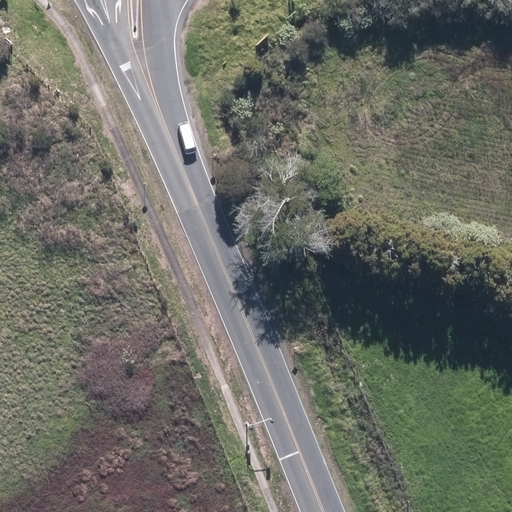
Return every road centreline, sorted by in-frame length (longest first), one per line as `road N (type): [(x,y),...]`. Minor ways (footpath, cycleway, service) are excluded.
road 1 (secondary): [(317,511),(206,232)]
road 2 (secondary): [(206,232),(104,21),(102,0)]
road 3 (secondary): [(167,0),(176,119),(206,232)]
